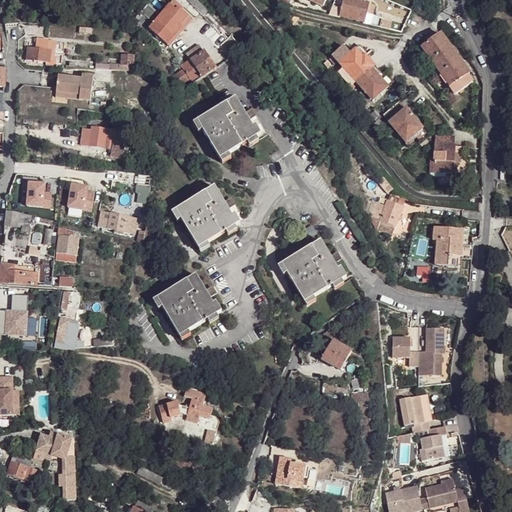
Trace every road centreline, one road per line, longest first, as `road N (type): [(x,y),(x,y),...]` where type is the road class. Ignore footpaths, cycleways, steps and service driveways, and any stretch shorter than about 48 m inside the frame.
road 1 (residential): [(476,311),(376,289),(302,345),(231,511)]
road 2 (residential): [(476,311),(490,83),(458,0)]
road 3 (residential): [(476,311),(457,382),(485,511)]
road 4 (unknown): [(304,185),(192,26)]
road 5 (residential): [(8,44),(0,193)]
